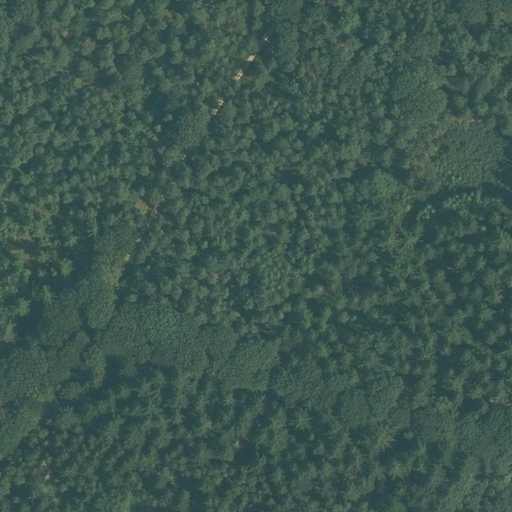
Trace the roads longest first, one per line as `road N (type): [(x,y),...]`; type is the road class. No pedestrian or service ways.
road 1 (track): [(18,401),(83,321),(511,438)]
road 2 (track): [(83,321),(290,0)]
road 3 (track): [(204,354),(209,420),(189,474),(192,511)]
